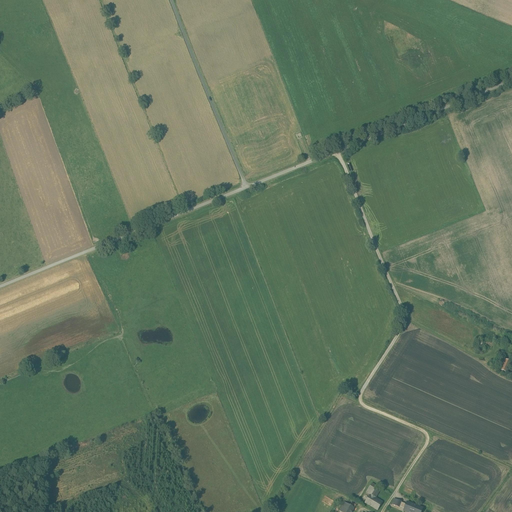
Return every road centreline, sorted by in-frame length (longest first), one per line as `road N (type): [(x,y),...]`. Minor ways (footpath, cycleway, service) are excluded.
road 1 (unclassified): [(511,80),(0,286)]
road 2 (track): [(382,511),(427,434),(360,399),(405,317),(337,150)]
